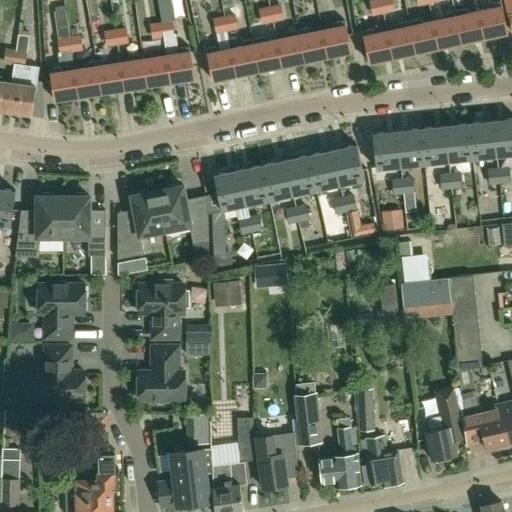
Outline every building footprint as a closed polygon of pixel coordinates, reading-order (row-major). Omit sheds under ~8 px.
[(273,21),(270,6),(271,6),(270,0),(259,0),(264,23),(273,21)] [(385,14),(381,0),(370,0),(375,16),(385,14)] [(392,0),(381,0),(385,14),(395,11),(392,0)] [(429,0),(430,4),(434,22),(444,19),(443,14),(445,14),(442,0),(441,0),(440,0),(439,0),(429,0)] [(508,33),(501,1),(488,4),(489,7),(478,10),(484,39),(508,33)] [(284,19),(281,4),(271,6),(270,6),(273,21),(284,19)] [(79,97),(74,70),(76,69),(73,52),(71,35),(66,9),(55,11),(61,52),(58,52),(60,67),(50,68),(55,101),(79,97)] [(484,39),(478,10),(467,12),(466,9),(454,11),(462,44),(484,39)] [(462,44),(454,11),(445,14),(443,14),(444,19),(434,22),(433,22),(439,49),(462,44)] [(235,14),(224,16),(227,29),(238,26),(235,14)] [(227,29),(224,16),(216,18),(216,19),(219,30),(227,29)] [(439,49),(433,22),(422,24),(421,19),(409,22),(416,54),(439,49)] [(327,57),(351,52),(344,20),(322,25),(323,30),(322,30),(327,57)] [(173,34),(171,21),(162,22),(164,38),(163,38),(166,55),(170,82),(194,78),(189,46),(177,48),(175,33),(173,34)] [(164,38),(162,22),(151,23),(154,40),(163,38),(164,38)] [(416,54),(409,22),(398,24),(399,29),(387,32),(394,59),(416,54)] [(305,62),(327,57),(322,30),(311,33),(310,27),(298,30),(305,62)] [(116,30),(119,44),(129,43),(126,28),(116,30)] [(394,59),(387,32),(377,34),(375,29),(363,32),(370,64),(394,59)] [(108,46),(119,44),(116,30),(106,31),(108,46)] [(305,62),(298,30),(288,32),(289,37),(276,39),(282,66),(305,62)] [(27,53),(30,36),(19,34),(17,51),(14,64),(25,66),(27,53)] [(71,35),(73,52),(83,50),(81,34),(71,35)] [(282,66),(276,39),(275,34),(265,37),(253,39),(259,71),(282,66)] [(236,76),(259,71),(253,39),(243,41),(230,44),(231,49),(236,76)] [(236,76),(231,49),(220,51),(219,46),(207,49),(213,80),(236,76)] [(14,64),(17,51),(6,50),(4,63),(14,64)] [(166,55),(154,57),(153,52),(142,53),(147,86),(170,82),(166,55)] [(147,86),(142,53),(130,56),(130,61),(120,62),(124,89),(147,86)] [(124,89),(120,62),(109,64),(108,59),(96,61),(102,93),(124,89)] [(102,93),(96,61),(85,63),(85,68),(76,69),(74,70),(79,97),(102,93)] [(0,110),(6,111),(11,82),(0,81),(1,76),(0,75),(0,110)] [(32,115),(37,81),(22,79),(21,84),(11,82),(6,111),(32,115)] [(511,118),(493,121),(497,156),(511,154),(511,118)] [(493,121),(469,123),(473,159),(497,156),(493,121)] [(469,123),(445,126),(449,161),(473,159),(469,123)] [(445,126),(421,128),(425,164),(449,161),(445,126)] [(421,128),(397,131),(401,166),(425,164),(421,128)] [(397,131),(373,134),(376,169),(401,166),(397,131)] [(364,180),(357,145),(333,150),(341,185),(364,180)] [(341,185),(333,150),(322,152),(309,155),(317,190),(341,185)] [(317,190),(309,155),(286,160),(293,195),(317,190)] [(293,195),(286,160),(262,165),(269,200),(293,195)] [(269,200),(262,165),(238,170),(245,205),(269,200)] [(498,168),(500,184),(511,183),(510,167),(498,168)] [(490,185),(500,184),(498,168),(489,169),(490,185)] [(245,205),(238,170),(214,175),(222,210),(245,205)] [(450,173),(452,188),(463,187),(462,172),(450,173)] [(441,189),(452,188),(450,173),(440,174),(441,189)] [(417,211),(415,192),(414,178),(403,179),(404,194),(405,194),(406,212),(417,211)] [(404,194),(403,179),(392,181),(393,195),(404,194)] [(193,244),(208,242),(208,213),(189,217),(183,186),(181,186),(177,183),(169,185),(166,189),(157,191),(165,231),(190,226),(193,244)] [(0,224),(10,226),(15,191),(0,188),(0,224)] [(141,235),(165,231),(157,191),(149,192),(145,190),(137,191),(134,195),(132,196),(138,227),(118,230),(118,259),(144,254),(141,235)] [(39,237),(63,237),(63,196),(55,196),(51,193),(43,193),(40,196),(37,196),(37,228),(21,228),(16,256),(38,256),(38,238),(39,237)] [(88,256),(106,255),(106,228),(90,228),(90,196),(87,196),(84,193),(75,193),(72,196),(63,196),(63,237),(88,237),(88,256)] [(354,196),(343,198),(346,210),(356,208),(354,196)] [(343,198),(333,200),(335,213),(346,210),(343,198)] [(310,217),(307,203),(296,205),(299,219),(310,217)] [(289,221),(299,219),(296,205),(287,207),(289,221)] [(359,210),(349,212),(354,237),(377,232),(375,222),(362,225),(359,210)] [(404,229),(402,211),(384,213),(386,231),(404,229)] [(263,227),(260,212),(249,214),(252,229),(263,227)] [(226,248),(226,213),(213,214),(214,252),(214,260),(221,264),(232,261),(232,248),(226,248)] [(242,231),(252,229),(249,214),(240,216),(242,231)] [(414,271),(411,241),(399,242),(402,282),(415,281),(427,280),(426,269),(414,271)] [(124,263),(119,263),(119,274),(122,274),(127,274),(124,263)] [(271,287),(269,266),(254,267),(256,289),(271,287)] [(449,278),(450,290),(474,287),(473,275),(449,278)] [(139,313),(152,313),(152,338),(178,338),(178,313),(184,313),(184,284),(173,284),(173,279),(156,279),(156,284),(139,284),(139,313)] [(403,308),(451,303),(448,279),(401,284),(403,308)] [(71,313),(84,313),(84,284),(67,284),(64,281),(56,281),(52,284),(39,284),(39,312),(45,313),(45,338),(71,338),(71,313)] [(239,282),(213,284),(214,307),(241,306),(239,282)] [(398,312),(395,284),(379,286),(382,314),(398,312)] [(450,290),(451,302),(476,299),(474,287),(450,290)] [(452,311),(477,308),(476,299),(451,302),(452,311)] [(453,323),(478,320),(477,308),(452,311),(453,323)] [(455,335),(479,332),(478,320),(453,323),(455,335)] [(209,339),(209,325),(197,325),(197,339),(209,339)] [(456,346),(480,344),(479,332),(455,335),(456,346)] [(210,355),(209,339),(197,339),(198,355),(210,355)] [(457,358),(482,355),(480,344),(456,346),(457,358)] [(84,400),(84,371),(71,371),(71,346),(45,346),(45,371),(39,371),(39,372),(30,372),(29,400),(51,400),(51,404),(67,404),(67,400),(84,400)] [(152,371),(139,371),(139,400),(156,400),(160,403),(168,403),(171,400),(184,400),(184,371),(178,371),(178,346),(152,346),(152,371)] [(482,355),(457,358),(458,370),(483,368),(482,355)] [(511,359),(507,360),(511,380),(511,401),(498,404),(507,444),(511,443),(511,359)] [(267,388),(266,373),(253,373),(253,388),(267,388)] [(296,419),(297,444),(299,443),(299,445),(324,442),(318,391),(316,391),(315,381),(293,384),(295,394),(293,394),(296,419)] [(437,392),(442,416),(425,420),(427,433),(424,434),(430,461),(433,460),(434,464),(444,462),(443,458),(454,456),(451,441),(463,439),(459,387),(437,392)] [(507,444),(498,404),(480,409),(475,389),(461,393),(466,442),(484,437),(486,447),(495,445),(495,447),(507,444)] [(374,429),(373,403),(359,403),(360,429),(374,429)] [(37,422),(38,413),(38,412),(4,411),(4,425),(37,426),(37,422)] [(52,423),(52,414),(38,413),(37,422),(52,423)] [(68,430),(107,430),(107,414),(68,414),(68,430)] [(242,485),(248,484),(245,463),(255,461),(254,421),(238,421),(240,463),(229,465),(215,466),(215,487),(213,488),(215,511),(243,511),(244,511),(242,485)] [(360,485),(357,455),(353,455),(350,428),(343,429),(342,425),(337,426),(341,457),(320,459),(322,484),(335,483),(336,488),(360,485)] [(212,468),(212,447),(206,448),(206,446),(191,448),(190,435),(173,438),(175,451),(171,452),(175,479),(159,481),(162,506),(209,500),(205,469),(212,468)] [(366,456),(368,467),(362,468),(365,485),(371,484),(372,488),(403,482),(398,451),(386,453),(383,436),(366,439),(368,456),(366,456)] [(260,465),(264,490),(288,486),(283,454),(270,456),(267,438),(256,439),(257,452),(259,465),(260,465)] [(20,460),(20,449),(3,448),(3,459),(20,460)] [(99,481),(76,481),(76,487),(69,487),(68,511),(112,511),(112,490),(115,490),(114,454),(98,454),(99,481)] [(18,511),(20,480),(2,479),(0,511),(18,511)] [(503,511),(501,501),(482,505),(483,511),(503,511)]
